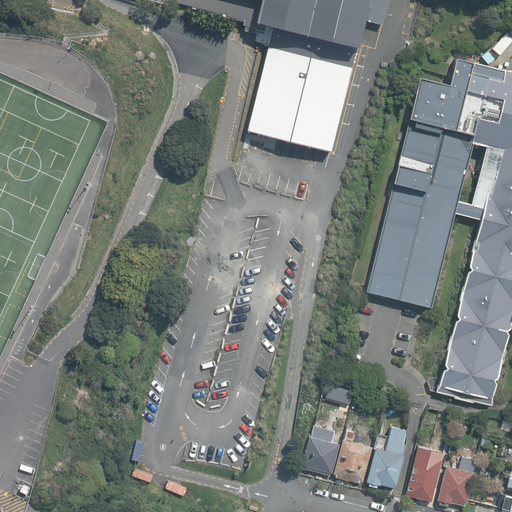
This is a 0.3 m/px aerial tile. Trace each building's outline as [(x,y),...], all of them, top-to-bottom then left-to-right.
[(258,0),(253,21),(273,27),(248,130),(333,152),(363,19),(368,0),(258,0)] [(382,25),(388,0),(368,0),(363,19),(382,25)] [(142,34),(151,35),(152,24),(143,23),(142,34)] [(511,71),(455,57),(448,84),(419,76),(366,291),(431,307),(455,213),(480,219),(475,239),(474,239),(471,251),(472,251),(468,266),(470,269),(467,271),(463,286),(462,285),(458,300),(459,300),(456,315),(458,318),(454,321),(451,335),(449,334),(446,349),(447,349),(444,364),(445,367),(442,370),(438,384),(437,384),(436,391),(453,396),(453,397),(472,402),(473,401),(492,405),(493,398),(492,397),(495,383),(493,379),(497,377),(501,362),(502,363),(505,349),(504,348),(508,333),(506,330),(510,328),(511,317),(511,71)] [(325,397),(349,404),(353,391),(329,384),(325,397)] [(302,467),(329,474),(330,472),(332,472),(339,443),(332,441),(334,430),(314,425),(311,435),(310,435),(302,467)] [(380,484),(393,487),(394,484),(396,485),(403,454),(401,454),(404,443),(403,443),(406,430),(391,426),(385,449),(375,447),(366,481),(369,482),(368,485),(376,487),(377,484),(380,485),(380,484)] [(336,476),(359,482),(359,479),(363,480),(372,446),(351,440),(353,431),(346,429),(333,473),(336,474),(336,476)] [(414,447),(417,433),(409,431),(394,492),(402,494),(414,447)] [(479,445),(486,446),(488,439),(481,438),(479,445)] [(406,495),(429,500),(429,498),(432,499),(445,450),(415,443),(403,491),(407,492),(406,495)] [(445,464),(436,499),(438,500),(437,504),(447,506),(448,503),(451,503),(451,502),(464,505),(465,503),(466,503),(474,472),(472,471),(475,459),(461,455),(458,468),(445,464)] [(504,497),(501,506),(502,506),(511,508),(511,492),(511,498),(504,497)]
